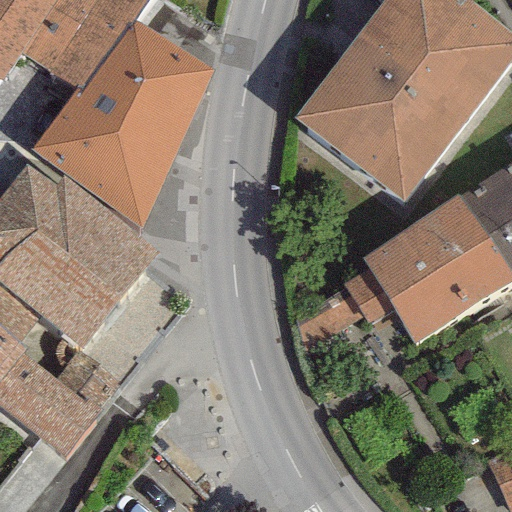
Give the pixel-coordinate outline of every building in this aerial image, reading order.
[(155,12),(138,0),(12,0),(0,17),(0,93),(20,108),(41,78),(80,97),(141,33),(155,12)] [(511,86),(511,65),(435,0),(399,0),(296,121),(404,213),(511,86)] [(141,33),(80,97),(28,156),(141,237),(211,83),(150,49),(141,33)] [(0,212),(0,293),(86,360),(158,266),(61,191),(50,199),(26,180),(0,212)] [(511,194),(474,218),(511,279),(511,194)] [(511,316),(511,279),(474,218),(283,336),(305,372),(369,333),(378,342),(405,325),(431,366),(511,316)] [(112,433),(0,345),(0,438),(10,426),(77,478),(112,433)] [(511,511),(511,458),(481,476),(501,511),(511,511)]
